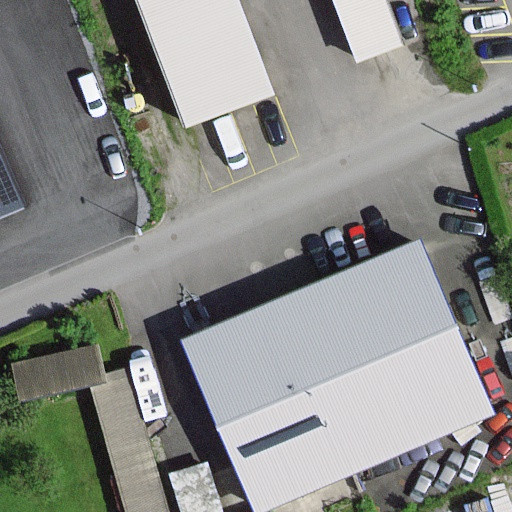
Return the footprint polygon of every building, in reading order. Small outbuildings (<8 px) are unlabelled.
[(157,0),(204,121),(283,91),(248,0),(157,0)] [(386,0),(334,0),(352,51),(399,34),(386,0)] [(0,208),(14,203),(0,170),(0,208)] [(440,273),(427,242),(199,338),(240,434),(269,503),(497,407),(440,273)] [(94,372),(126,511),(167,511),(133,361),(105,368),(97,332),(11,352),(20,389),(94,372)] [(185,511),(276,511),(275,502),(223,511),(213,452),(177,458),(185,511)]
